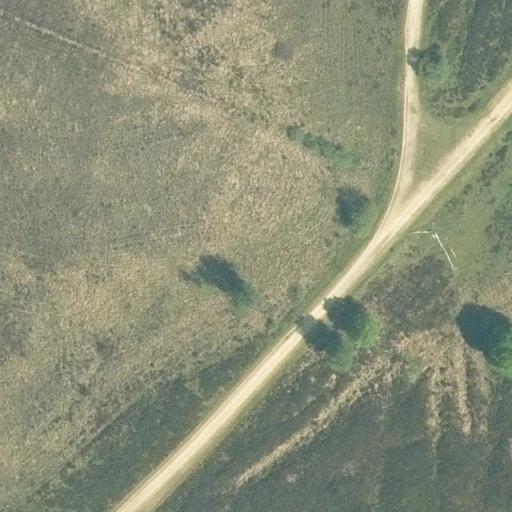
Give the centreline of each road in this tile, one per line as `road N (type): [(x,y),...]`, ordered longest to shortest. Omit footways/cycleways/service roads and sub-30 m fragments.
road 1 (track): [(416,0),(397,223),(136,511)]
road 2 (track): [(397,223),(511,96)]
